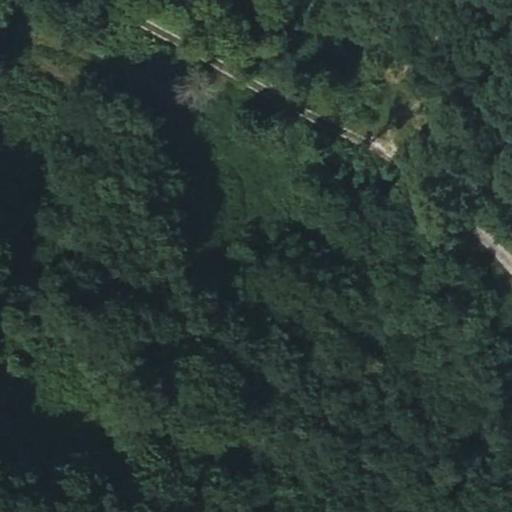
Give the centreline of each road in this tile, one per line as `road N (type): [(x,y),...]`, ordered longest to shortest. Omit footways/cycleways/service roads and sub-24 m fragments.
road 1 (unclassified): [(99,0),(383,152)]
road 2 (track): [(383,152),(511,269)]
